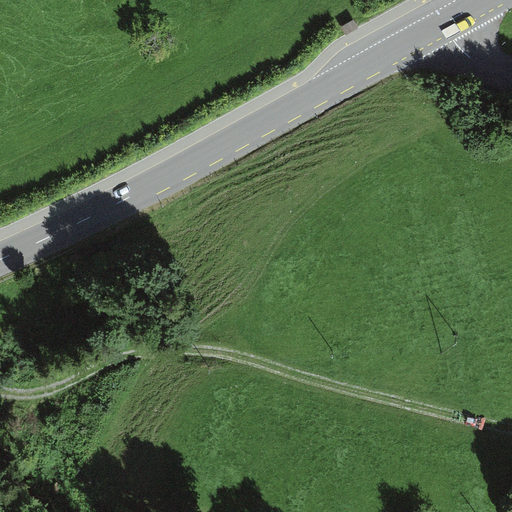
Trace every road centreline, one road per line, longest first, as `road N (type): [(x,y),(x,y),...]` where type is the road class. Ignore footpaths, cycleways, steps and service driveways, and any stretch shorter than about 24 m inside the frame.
road 1 (track): [(0,391),(34,391),(130,352),(206,347),(511,428)]
road 2 (secondary): [(0,259),(454,19)]
